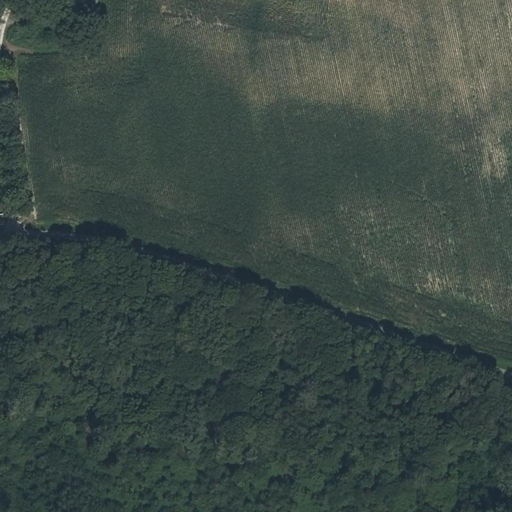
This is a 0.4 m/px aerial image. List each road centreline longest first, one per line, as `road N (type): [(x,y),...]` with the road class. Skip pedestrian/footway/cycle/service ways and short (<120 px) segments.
road 1 (track): [(511,364),(56,234),(0,244)]
road 2 (track): [(18,238),(0,83)]
